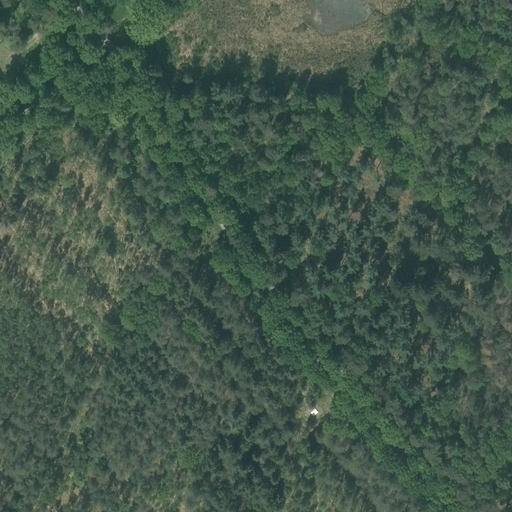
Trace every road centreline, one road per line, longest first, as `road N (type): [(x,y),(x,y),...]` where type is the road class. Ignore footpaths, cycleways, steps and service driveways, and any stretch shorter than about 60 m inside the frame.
road 1 (track): [(459,511),(200,196)]
road 2 (track): [(200,196),(107,44),(60,0)]
road 3 (track): [(323,348),(421,244)]
